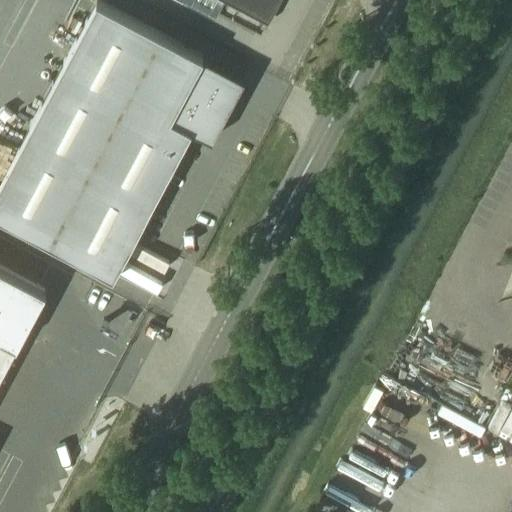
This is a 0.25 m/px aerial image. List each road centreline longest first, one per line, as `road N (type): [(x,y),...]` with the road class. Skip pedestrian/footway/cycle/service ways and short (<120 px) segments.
road 1 (secondary): [(397,0),(168,430)]
road 2 (unknown): [(511,186),(470,266),(469,291),(511,314)]
